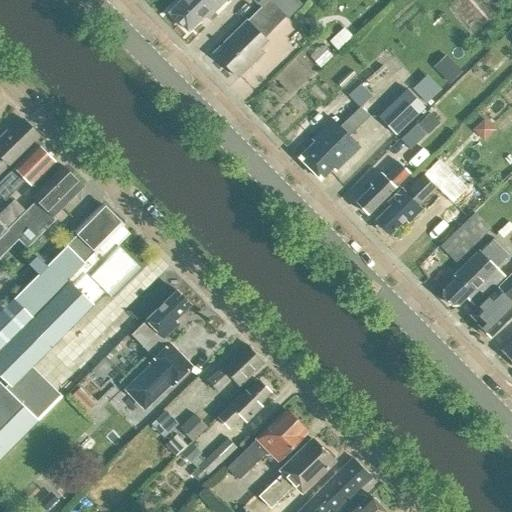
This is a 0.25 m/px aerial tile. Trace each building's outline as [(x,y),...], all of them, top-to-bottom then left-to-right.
[(228,1),(227,0),(183,0),(169,14),(188,33),(203,18),(207,21),(228,1)] [(264,39),(286,16),(269,0),(268,0),(246,22),(246,21),(213,54),(237,79),(263,54),(259,49),(266,41),(264,39)] [(449,84),(462,72),(445,56),(433,68),(449,84)] [(418,85),(432,99),(445,86),(431,72),(418,85)] [(364,105),(377,93),(365,80),(352,92),(364,105)] [(378,118),(396,136),(425,109),(407,90),(378,118)] [(315,143),(299,159),(320,180),(332,168),(335,171),(358,148),(348,139),(370,117),(361,108),(339,129),(331,121),(312,140),(315,143)] [(440,124),(430,114),(418,125),(428,136),(440,124)] [(0,175),(39,137),(22,120),(9,133),(6,131),(0,136),(0,175)] [(30,186),(54,163),(51,160),(51,157),(48,154),(45,154),(36,146),(0,181),(0,197),(5,202),(25,181),(30,186)] [(371,188),(356,203),(357,205),(357,209),(362,213),(366,213),(368,215),(409,174),(399,164),(385,178),(380,174),(369,185),(371,188)] [(55,214),(53,212),(57,208),(59,209),(82,187),(63,167),(32,198),(35,201),(25,211),(0,235),(0,241),(4,246),(27,223),(38,235),(54,220),(51,217),(55,214)] [(451,168),(437,183),(454,200),(469,185),(451,168)] [(417,206),(436,188),(425,177),(406,195),(402,190),(388,203),(391,206),(376,221),(376,222),(376,227),(383,235),(384,234),(389,234),(390,235),(404,220),(408,223),(421,210),(417,206)] [(0,235),(25,211),(14,200),(0,213),(0,235)] [(90,306),(104,292),(110,297),(137,269),(115,248),(126,237),(118,229),(121,226),(100,205),(71,233),(74,236),(62,248),(64,250),(9,304),(29,324),(25,328),(23,326),(0,350),(0,380),(10,391),(7,394),(38,424),(63,398),(32,368),(91,307),(90,306)] [(480,253),(478,251),(455,274),(456,279),(442,292),(442,298),(451,307),(457,307),(465,299),(474,308),(511,270),(511,261),(492,241),(480,253)] [(164,302),(178,289),(163,274),(140,297),(141,299),(134,306),(143,315),(160,298),(164,302)] [(511,298),(511,275),(470,316),(478,324),(477,325),(478,326),(479,330),(478,331),(484,337),(485,336),(489,336),(490,338),(511,316),(511,303),(510,301),(511,298)] [(170,385),(172,387),(192,367),(165,340),(179,326),(174,322),(190,306),(176,291),(131,336),(154,359),(149,364),(150,366),(128,387),(147,408),(170,385)] [(511,340),(501,351),(511,362),(511,340)] [(237,387),(262,364),(246,345),(205,381),(215,393),(230,380),(237,387)] [(244,391),(216,417),(228,430),(240,419),(245,424),(261,408),(258,405),(269,393),(258,381),(246,393),(244,391)] [(86,415),(96,404),(79,388),(69,399),(86,415)] [(0,463),(34,430),(0,395),(0,463)] [(276,463),(306,433),(285,411),(226,468),(237,480),(263,456),(269,462),(272,459),(276,463)] [(192,441),(207,427),(194,414),(179,428),(192,441)] [(176,435),(165,446),(176,457),(186,446),(176,435)] [(228,438),(198,466),(208,476),(237,448),(228,438)] [(301,496),(333,462),(310,439),(277,473),(280,476),(258,499),(270,511),(293,488),(301,496)] [(190,464),(201,453),(191,443),(180,454),(190,464)] [(327,511),(330,510),(332,511),(334,511),(370,478),(351,459),(323,486),(323,487),(315,494),(314,494),(295,511),(327,511)] [(45,511),(47,511),(58,502),(50,493),(38,504),(45,511)] [(384,511),(371,499),(368,496),(352,511),(384,511)]
